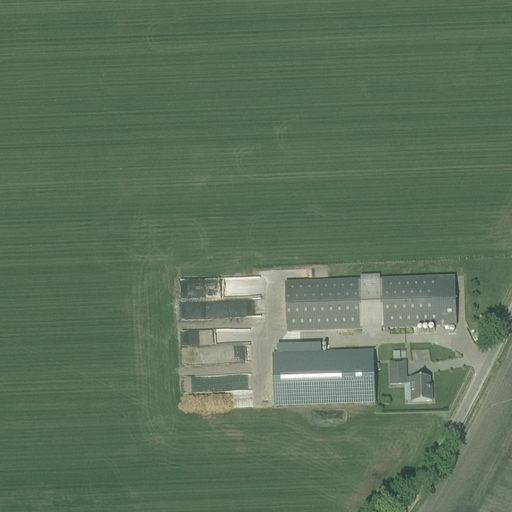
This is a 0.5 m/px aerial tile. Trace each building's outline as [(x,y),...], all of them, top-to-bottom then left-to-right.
[(285,284),(287,334),(361,331),(362,335),(381,334),(381,330),(456,327),(454,278),(379,281),(379,277),(359,278),(359,282),(285,284)] [(213,348),(183,350),(184,364),(213,363),(213,348)] [(272,358),(274,407),(375,404),(373,354),(272,358)] [(390,364),(390,386),(406,385),(405,379),(405,363),(390,364)] [(410,379),(405,379),(406,385),(411,385),(411,390),(414,390),(414,403),(432,402),(431,392),(431,393),(430,393),(430,392),(430,386),(429,379),(410,379)]
